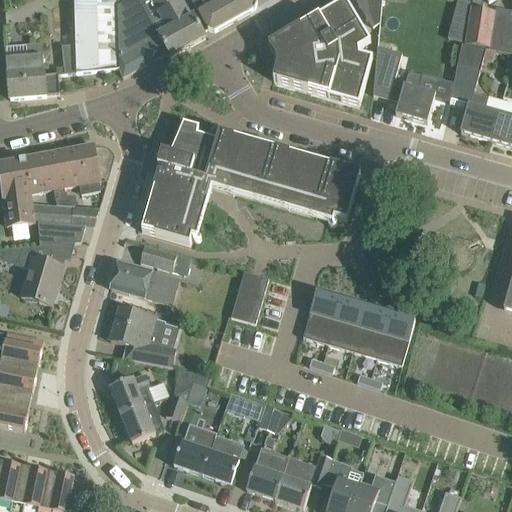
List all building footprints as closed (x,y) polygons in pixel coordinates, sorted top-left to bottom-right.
[(118,0),(71,0),(75,45),(63,46),(66,76),(78,75),(78,81),(98,79),(97,73),(105,72),(102,39),(120,38),(118,0)] [(123,81),(165,58),(134,0),(118,0),(120,38),(120,72),(123,81)] [(134,0),(165,58),(168,56),(170,59),(205,40),(194,19),(192,20),(181,0),(134,0)] [(190,0),(208,33),(215,35),(255,12),(257,5),(254,0),(190,0)] [(382,0),(355,0),(373,30),(380,26),(382,0)] [(472,5),(458,1),(448,41),(462,45),(472,5)] [(346,3),(269,48),(277,62),(278,69),(274,84),(360,109),(373,61),(360,57),(359,52),(371,45),(346,3)] [(466,48),(486,53),(511,57),(511,20),(511,19),(495,16),(495,15),(472,12),(466,48)] [(42,46),(5,49),(10,102),(47,99),(47,98),(60,97),(58,78),(58,77),(45,79),(42,46)] [(475,93),(486,53),(464,47),(450,108),(463,111),(466,103),(467,103),(470,92),(475,93)] [(378,50),(373,99),(389,103),(402,57),(378,50)] [(404,88),(401,98),(396,118),(427,126),(436,97),(418,92),(422,77),(410,74),(406,89),(404,88)] [(460,136),(491,144),(499,118),(485,114),(489,101),(474,97),(470,109),(468,109),(460,136)] [(511,121),(499,118),(491,144),(511,150),(511,121)] [(149,209),(142,235),(148,237),(190,249),(193,240),(193,241),(193,242),(194,244),(194,245),(196,246),(198,246),(200,245),(201,244),(202,243),(202,241),(201,240),(201,239),(200,238),(199,237),(201,229),(208,204),(209,203),(212,191),(236,198),(320,222),(328,225),(328,226),(329,228),(330,230),(331,230),(333,231),(335,230),(336,229),(337,228),(337,227),(337,225),(336,224),(335,223),(334,222),(334,221),(347,225),(347,222),(360,177),(361,176),(358,176),(330,168),(319,164),(219,135),(217,142),(199,137),(199,129),(183,125),(170,154),(169,157),(162,156),(158,171),(158,173),(157,176),(158,176),(155,187),(151,202),(149,209)] [(94,148),(26,161),(30,198),(31,198),(45,196),(48,209),(32,208),(34,225),(38,225),(92,229),(94,230),(99,211),(75,210),(76,199),(66,199),(64,191),(80,188),(82,197),(100,194),(98,185),(101,184),(94,148)] [(34,225),(32,208),(31,198),(30,198),(26,161),(0,165),(0,176),(6,231),(34,228),(34,225)] [(86,229),(38,225),(40,249),(56,248),(81,246),(86,229)] [(40,249),(0,252),(0,263),(29,272),(21,300),(52,309),(63,270),(52,266),(53,261),(57,260),(56,248),(40,249)] [(172,275),(177,258),(145,249),(140,266),(171,276),(172,275)] [(181,283),(119,265),(111,292),(173,310),(181,283)] [(244,275),(231,321),(255,328),(269,282),(244,275)] [(479,286),(475,299),(482,301),(486,288),(479,286)] [(317,297),(304,342),(329,349),(342,304),(317,297)] [(342,304),(329,349),(354,356),(367,311),(342,304)] [(0,306),(0,307),(0,318),(7,320),(10,309),(0,306)] [(112,327),(108,342),(111,343),(111,344),(136,351),(132,365),(173,372),(177,352),(159,348),(166,325),(157,323),(157,322),(120,311),(115,328),(112,327)] [(367,311),(354,356),(378,363),(391,318),(367,311)] [(391,318),(378,363),(403,371),(416,325),(391,318)] [(20,338),(7,336),(5,347),(17,349),(20,338)] [(30,352),(32,341),(20,338),(17,349),(30,352)] [(44,344),(32,341),(30,352),(42,354),(44,344)] [(17,349),(5,347),(2,360),(0,359),(0,373),(36,381),(42,354),(30,352),(17,349)] [(312,362),(309,370),(321,374),(324,366),(323,366),(312,362)] [(324,366),(321,374),(333,378),(335,370),(324,366)] [(193,386),(193,385),(207,389),(210,379),(178,372),(176,383),(193,386)] [(0,400),(31,407),(36,381),(0,373),(0,400)] [(360,378),(357,386),(369,390),(372,382),(371,382),(360,378)] [(110,390),(121,419),(156,405),(146,379),(134,383),(133,381),(110,390)] [(372,382),(369,390),(381,394),(383,386),(372,382)] [(191,393),(186,406),(201,411),(208,390),(207,389),(193,385),(193,386),(191,393)] [(172,401),(167,420),(180,424),(186,407),(186,406),(191,393),(172,401)] [(232,398),(226,413),(246,420),(251,404),(250,404),(243,402),(232,398)] [(31,407),(0,400),(0,428),(25,434),(31,407)] [(156,405),(121,419),(133,447),(165,433),(154,406),(157,405),(156,405)] [(282,415),(267,410),(259,432),(274,437),(282,415)] [(181,450),(174,469),(203,479),(211,455),(215,443),(200,438),(198,438),(195,437),(193,436),(190,435),(188,434),(184,445),(182,445),(181,450)] [(211,455),(203,479),(231,488),(240,464),(245,449),(216,439),(215,443),(211,455)] [(267,440),(265,447),(272,449),(274,442),(267,440)] [(275,503),(290,460),(263,451),(257,470),(255,470),(246,494),(275,503)] [(290,460),(275,503),(300,511),(304,511),(312,490),(311,489),(317,470),(290,460)] [(328,511),(351,511),(364,477),(352,473),(353,470),(333,464),(324,488),(335,492),(328,511)] [(20,469),(0,465),(0,503),(12,506),(20,469)] [(39,511),(47,475),(20,469),(12,506),(11,511),(24,511),(25,509),(38,511),(39,511)] [(75,481),(47,475),(39,511),(68,511),(68,510),(70,503),(72,496),(73,488),(75,481)] [(351,511),(374,511),(376,506),(388,510),(396,485),(376,478),(376,481),(364,477),(351,511)] [(73,488),(82,490),(84,483),(75,481),(73,488)] [(81,498),(82,490),(73,488),(72,496),(81,498)] [(419,511),(422,505),(395,495),(389,511),(419,511)] [(70,503),(79,505),(81,498),(72,496),(70,503)] [(75,511),(77,511),(79,505),(70,503),(68,510),(75,511)]
